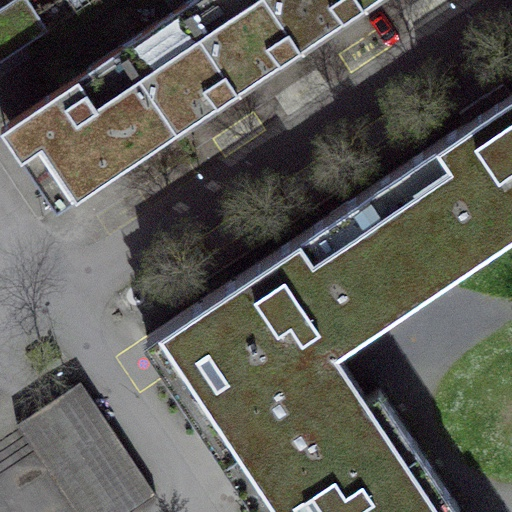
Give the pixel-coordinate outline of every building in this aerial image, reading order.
[(0,60),(48,29),(29,0),(9,0),(0,6),(0,60)] [(299,43),(270,0),(184,0),(182,2),(237,85),(299,43)] [(362,1),(361,0),(270,0),(299,43),(362,1)] [(237,85),(182,2),(118,45),(174,128),(237,85)] [(174,128),(118,45),(0,123),(56,208),(174,128)] [(465,121),(367,186),(432,283),(511,229),(511,89),(509,92),(501,81),(458,110),(465,121)] [(166,363),(212,431),(336,349),(432,283),(367,186),(147,335),(166,363)] [(212,431),(266,511),(447,511),(458,505),(378,385),(366,394),(336,349),(212,431)] [(47,399),(16,420),(77,511),(125,511),(156,492),(79,378),(47,399)]
